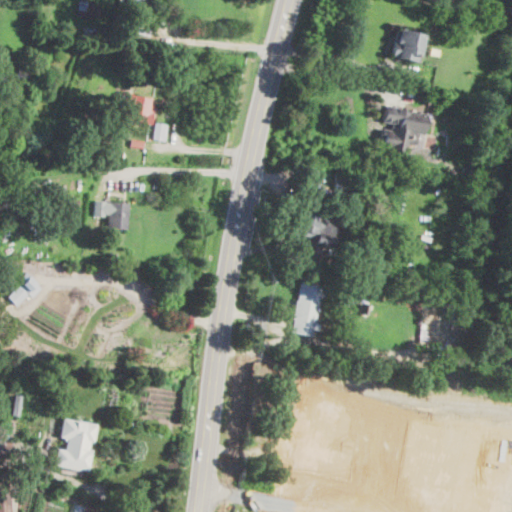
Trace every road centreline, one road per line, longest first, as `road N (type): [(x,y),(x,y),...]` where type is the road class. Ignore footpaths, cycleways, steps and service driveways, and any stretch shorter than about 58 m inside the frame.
road 1 (secondary): [(198,511),(232,259),(291,0)]
road 2 (residential): [(376,511),(389,384)]
road 3 (residential): [(511,416),(387,403)]
